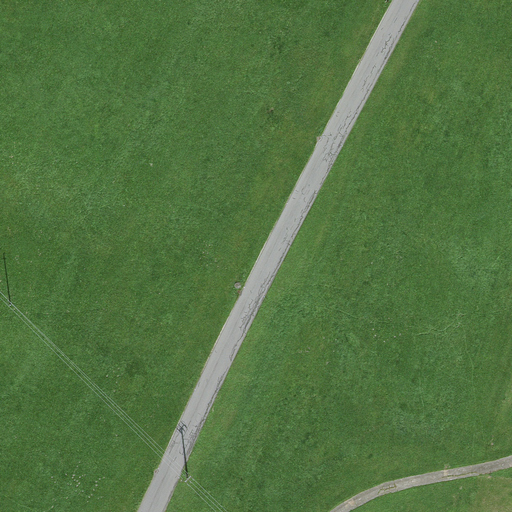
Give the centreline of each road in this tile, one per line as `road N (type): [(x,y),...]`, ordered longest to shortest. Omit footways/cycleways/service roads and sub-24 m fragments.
road 1 (tertiary): [(148,511),(279,237),(406,0)]
road 2 (track): [(340,511),(385,488),(511,460)]
